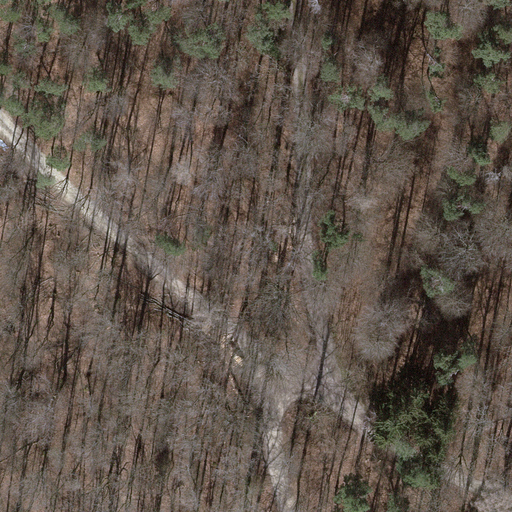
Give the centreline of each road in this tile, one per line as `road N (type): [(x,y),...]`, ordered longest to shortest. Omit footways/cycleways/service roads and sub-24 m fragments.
road 1 (track): [(0,125),(92,228),(232,333),(501,511)]
road 2 (track): [(296,0),(310,261),(327,363),(278,410),(269,456),(288,511)]
